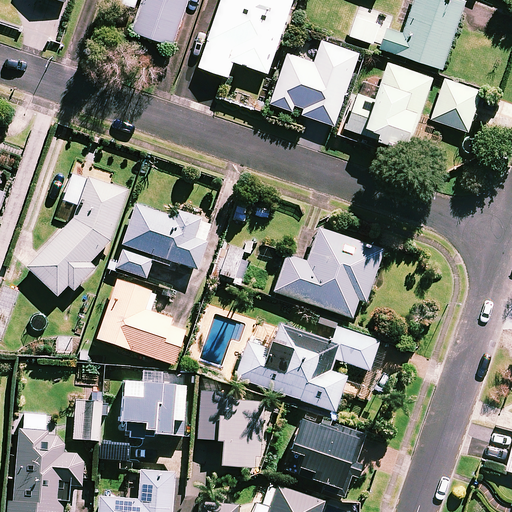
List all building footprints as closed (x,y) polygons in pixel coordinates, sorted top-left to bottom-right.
[(188,0),(127,0),(141,4),(132,31),(173,44),(188,0)] [(221,0),(200,63),(230,73),(235,58),(269,70),(292,0),(221,0)] [(465,1),(462,0),(415,0),(405,31),(388,26),(381,45),(444,65),(465,1)] [(360,51),(323,38),(315,60),(290,52),(273,101),(293,108),(296,101),(306,105),(304,111),(335,122),(360,51)] [(434,75),(390,60),(377,97),(358,91),(347,125),(371,134),(375,123),(383,126),(380,133),(407,142),(416,115),(420,116),(434,75)] [(482,90),(446,77),(432,117),(469,129),(482,90)] [(128,196),(78,175),(69,196),(79,200),(72,216),(26,266),(59,296),(69,285),(75,290),(93,268),(87,263),(112,235),(128,196)] [(173,217),(135,204),(114,267),(146,278),(154,255),(196,269),(206,241),(194,237),(200,216),(176,208),(173,217)] [(382,249),(318,228),(307,262),(286,255),(274,291),(351,317),(357,298),(365,301),(382,249)] [(251,254),(230,245),(219,273),(240,282),(251,254)] [(155,292),(118,279),(98,337),(172,363),(186,324),(148,311),(155,292)] [(18,291),(3,286),(0,294),(0,338),(1,339),(18,291)] [(237,323),(217,316),(212,334),(232,340),(237,323)] [(364,381),(378,340),(333,325),(328,340),(279,324),(271,348),(249,340),(236,377),(334,411),(346,375),(364,381)] [(184,379),(123,376),(121,424),(129,425),(129,438),(145,438),(146,433),(182,434),(184,379)] [(231,392),(201,390),(197,437),(223,439),(220,464),(258,467),(264,400),(231,397),(231,392)] [(98,439),(102,400),(76,398),(73,437),(98,439)] [(51,428),(52,418),(27,416),(26,429),(16,428),(7,511),(61,511),(65,483),(81,485),(84,454),(62,452),(64,430),(51,428)] [(285,467),(336,485),(342,470),(352,473),(357,459),(346,456),(353,438),(301,420),(285,467)] [(170,511),(174,471),(127,467),(125,497),(99,495),(97,511),(170,511)] [(235,511),(236,504),(199,501),(198,511),(318,511),(322,499),(275,485),(267,511),(235,511)]
